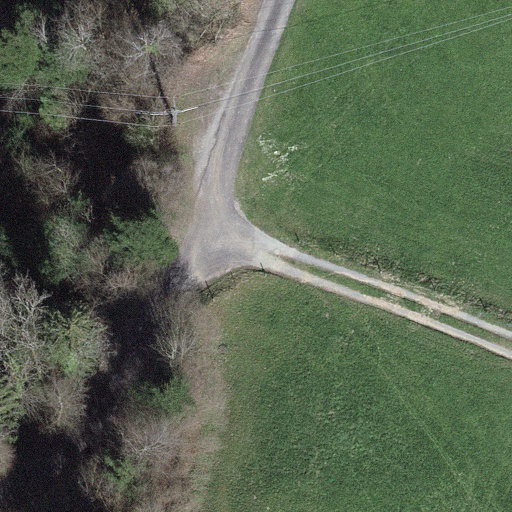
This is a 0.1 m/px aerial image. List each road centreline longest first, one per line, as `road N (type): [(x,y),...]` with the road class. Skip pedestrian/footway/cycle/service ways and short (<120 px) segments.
road 1 (track): [(288,0),(196,262),(135,386),(107,422),(0,508)]
road 2 (track): [(207,232),(511,342)]
